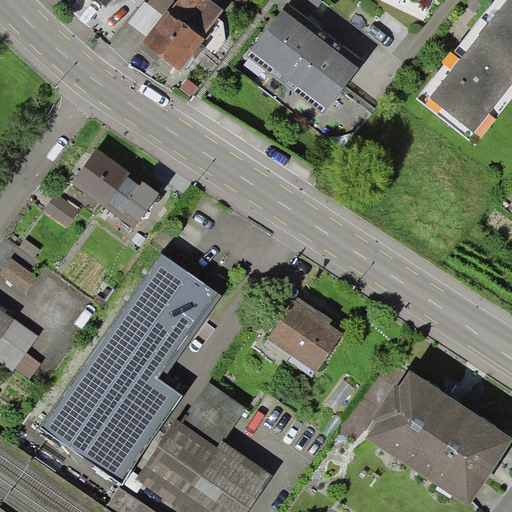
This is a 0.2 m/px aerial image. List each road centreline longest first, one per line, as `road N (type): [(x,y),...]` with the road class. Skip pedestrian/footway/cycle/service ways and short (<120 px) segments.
road 1 (primary): [(511,356),(95,85)]
road 2 (residential): [(0,218),(95,85)]
road 3 (primary): [(95,85),(0,2)]
